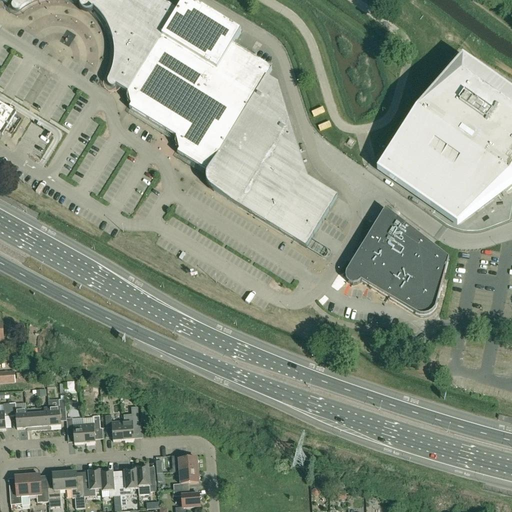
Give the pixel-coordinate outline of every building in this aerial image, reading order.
[(3,0),(13,6),(12,9),(13,11),(15,13),(18,13),(20,11),(21,11),(30,5),(39,1),(43,0),(70,0),(78,2),(80,3),(80,7),(81,10),(83,12),(87,13),(90,13),(93,11),(99,17),(105,25),(110,33),(113,42),(114,52),(114,62),(112,72),(108,82),(108,85),(109,87),(112,89),(115,89),(117,87),(127,94),(178,12),(158,0),(3,0)] [(208,173),(266,78),(272,70),(233,46),(241,33),(186,0),(184,0),(178,12),(127,94),(128,94),(131,107),(129,110),(176,138),(179,152),(177,155),(208,173)] [(416,115),(405,131),(377,172),(400,187),(457,228),(511,188),(511,94),(462,60),(416,115)] [(307,249),(338,198),(308,180),(278,85),(266,78),(208,173),(207,178),(206,182),(208,186),(210,190),(213,192),(307,249)] [(0,134),(2,136),(16,114),(13,112),(14,110),(10,107),(9,109),(0,103),(0,134)] [(385,210),(346,274),(345,278),(346,282),(349,285),(353,286),(357,285),(361,283),(416,316),(420,318),(424,319),(428,318),(432,315),(435,312),(449,260),(385,210)] [(0,384),(15,383),(14,372),(0,373),(0,384)] [(59,408),(49,409),(50,428),(61,427),(60,413),(66,413),(65,400),(59,401),(59,408)] [(15,404),(9,405),(10,417),(16,417),(17,430),(27,430),(26,410),(16,411),(15,404)] [(0,412),(0,431),(6,431),(5,418),(10,417),(9,405),(3,405),(4,412),(0,412)] [(124,423),(122,423),(124,442),(134,441),(133,431),(139,431),(138,408),(131,409),(132,416),(124,416),(124,423)] [(44,414),(38,415),(39,431),(47,431),(47,428),(50,428),(49,409),(44,409),(44,414)] [(26,410),(27,430),(31,429),(31,432),(39,431),(38,415),(37,410),(26,410)] [(124,442),(122,423),(112,423),(111,416),(105,417),(106,430),(112,429),(113,443),(124,442)] [(94,425),(83,426),(85,445),(95,444),(94,430),(100,430),(99,417),(93,418),(94,425)] [(66,420),(67,432),(73,432),(74,446),(85,445),(83,426),(73,426),(73,419),(66,420)] [(180,473),(198,472),(197,460),(179,461),(180,473)] [(148,468),(136,469),(138,490),(138,488),(145,488),(145,494),(156,493),(155,480),(149,480),(148,468)] [(120,498),(121,508),(128,507),(127,497),(131,497),(131,491),(138,490),(136,469),(136,471),(125,472),(126,484),(120,484),(120,498)] [(84,485),(84,487),(84,498),(95,497),(95,491),(102,491),(102,493),(101,472),(89,473),(89,485),(84,485)] [(101,472),(102,493),(109,492),(110,498),(120,498),(120,484),(114,485),(113,473),(101,474),(101,472)] [(174,492),(187,491),(186,485),(199,485),(198,472),(180,473),(181,486),(174,486),(174,492)] [(77,474),(65,475),(66,491),(72,491),(73,500),(75,500),(76,511),(85,510),(84,498),(84,487),(78,487),(77,474)] [(66,491),(65,475),(53,476),(54,489),(48,489),(48,490),(49,502),(61,501),(60,492),(66,491)] [(40,476),(28,477),(29,498),(37,497),(38,504),(49,504),(49,502),(48,490),(41,490),(40,476)] [(30,506),(29,498),(28,477),(15,478),(16,492),(10,493),(11,506),(22,505),(22,507),(30,506)] [(187,491),(174,492),(175,498),(182,497),(183,510),(201,509),(200,496),(187,497),(187,491)]
